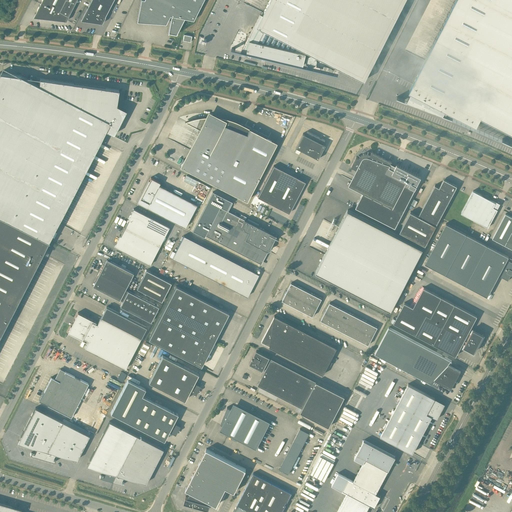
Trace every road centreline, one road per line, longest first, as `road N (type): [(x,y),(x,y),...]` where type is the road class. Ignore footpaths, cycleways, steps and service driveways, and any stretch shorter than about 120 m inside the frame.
road 1 (unclassified): [(154,511),(356,118)]
road 2 (unclassified): [(0,426),(180,70)]
road 3 (unknown): [(219,386),(280,420),(269,458),(198,426)]
road 4 (secondary): [(180,70),(356,118)]
road 5 (secondary): [(511,330),(426,491)]
road 6 (secondary): [(0,45),(180,70)]
road 7 (secondary): [(356,118),(482,166)]
road 8 (unclassified): [(117,511),(0,477)]
